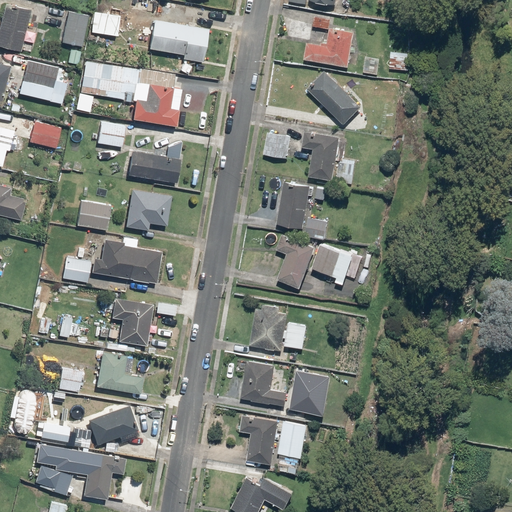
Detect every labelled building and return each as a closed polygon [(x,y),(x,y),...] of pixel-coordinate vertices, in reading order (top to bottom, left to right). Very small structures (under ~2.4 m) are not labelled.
[(7,0),(0,27),(0,43),(22,49),(33,7),(7,0)] [(70,9),(63,40),(83,44),(90,13),(70,9)] [(315,25),(329,27),(331,15),(317,13),(315,25)] [(210,27),(156,17),(151,47),(185,53),(184,56),(204,60),(210,27)] [(309,40),(306,57),(351,64),(357,29),(332,25),(329,41),(324,40),(323,42),(309,40)] [(0,103),(2,104),(5,94),(16,97),(18,90),(44,97),(47,84),(54,86),(59,66),(28,58),(29,54),(13,50),(13,51),(0,48),(0,103)] [(82,50),(72,48),(69,60),(79,62),(82,50)] [(410,51),(392,50),(391,66),(409,68),(410,51)] [(368,54),(365,70),(380,73),(382,56),(368,54)] [(139,68),(87,59),(82,90),(125,97),(126,91),(135,93),(139,68)] [(327,69),(310,87),(346,122),(363,104),(327,69)] [(357,74),(353,82),(364,89),(369,81),(357,74)] [(379,76),(369,75),(368,93),(378,93),(379,76)] [(138,97),(134,117),(178,124),(181,107),(172,106),(175,86),(150,82),(147,98),(138,97)] [(401,97),(389,96),(388,110),(400,111),(401,97)] [(55,97),(50,117),(69,121),(73,102),(55,97)] [(395,116),(368,111),(365,129),(392,133),(395,116)] [(101,119),(98,140),(123,145),(126,124),(101,119)] [(62,126),(35,120),(30,139),(57,146),(62,126)] [(311,174),(335,178),(342,135),(307,129),(304,145),(316,147),(311,174)] [(269,130),(266,152),(289,156),(292,134),(269,130)] [(133,148),(129,172),(177,181),(181,157),(133,148)] [(336,179),(354,182),(357,159),(340,156),(336,179)] [(312,183),(286,179),(279,221),(305,226),(312,183)] [(0,212),(22,218),(27,197),(11,193),(12,186),(0,182),(0,212)] [(173,193),(133,187),(127,224),(149,228),(151,221),(168,224),(173,193)] [(81,198),(77,223),(108,228),(112,204),(81,198)] [(307,233),(327,236),(332,207),(312,203),(307,233)] [(280,277),(303,285),(318,244),(284,232),(279,247),(290,251),(280,277)] [(96,256),(93,270),(158,281),(163,250),(125,243),(126,240),(105,237),(102,257),(96,256)] [(323,242),(315,265),(347,277),(355,253),(323,242)] [(67,256),(63,276),(88,280),(92,260),(67,256)] [(80,283),(67,281),(66,293),(79,294),(80,283)] [(56,298),(41,296),(39,309),(54,311),(56,298)] [(120,339),(148,344),(154,302),(116,296),(113,315),(124,317),(120,339)] [(159,301),(157,310),(176,313),(177,304),(159,301)] [(264,307),(258,306),(252,343),(284,348),(290,311),(281,309),(282,305),(265,302),(264,307)] [(52,317),(41,315),(39,331),(49,333),(52,317)] [(60,334),(69,335),(73,316),(64,315),(60,334)] [(291,320),(287,343),(305,345),(309,323),(291,320)] [(120,326),(109,325),(108,336),(119,337),(120,326)] [(104,349),(98,384),(142,392),(145,375),(131,373),(134,356),(128,355),(128,353),(104,349)] [(250,358),(243,395),(270,400),(286,403),(289,390),(273,387),(277,363),(250,358)] [(63,366),(59,386),(79,389),(83,370),(63,366)] [(287,406),(307,409),(310,390),(312,391),(313,385),(324,387),(327,372),(294,366),(287,406)] [(290,386),(292,375),(276,372),(274,383),(290,386)] [(89,417),(98,442),(140,428),(131,403),(89,417)] [(281,418),(245,413),(242,428),(254,430),(249,458),(274,462),(281,418)] [(285,419),(280,451),(305,455),(310,423),(285,419)] [(44,420),(42,435),(68,440),(71,425),(44,420)] [(75,426),(72,443),(90,446),(92,429),(75,426)] [(124,471),(127,455),(39,440),(36,457),(56,460),(55,464),(90,470),(86,492),(108,496),(112,469),(124,471)] [(301,460),(288,458),(285,470),(298,473),(301,460)] [(42,463),(36,479),(55,485),(61,469),(42,463)] [(86,476),(62,469),(56,490),(81,496),(86,476)] [(267,474),(263,482),(249,474),(233,505),(246,511),(259,511),(268,496),(288,506),(297,489),(267,474)] [(52,500),(49,511),(66,511),(68,504),(52,500)]
